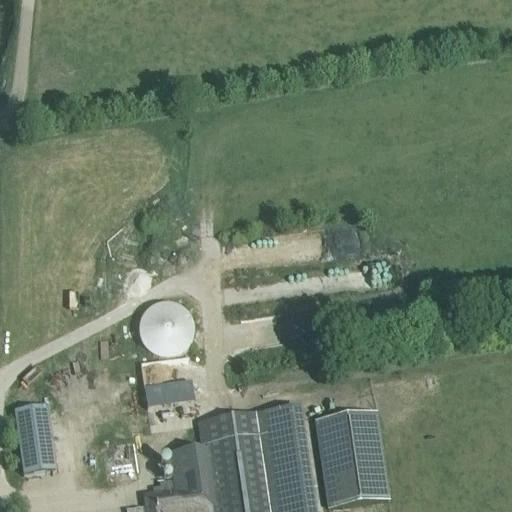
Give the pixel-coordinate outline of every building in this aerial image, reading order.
[(175,311),(165,309),(158,310),(151,314),(145,319),(142,324),(139,330),(138,336),(139,344),(141,350),(144,356),(149,360),(156,364),(162,365),(169,366),(176,364),(183,361),(189,354),(193,348),(195,341),(195,332),(192,325),(187,318),(182,314),(175,311)] [(190,426),(185,386),(141,391),(145,430),(190,426)] [(14,415),(23,479),(56,474),(46,410),(14,415)] [(159,486),(160,496),(143,498),(145,511),(138,511),(306,511),(292,412),(198,426),(202,452),(170,457),(174,483),(159,486)] [(374,415),(315,424),(327,511),(387,503),(374,415)]
